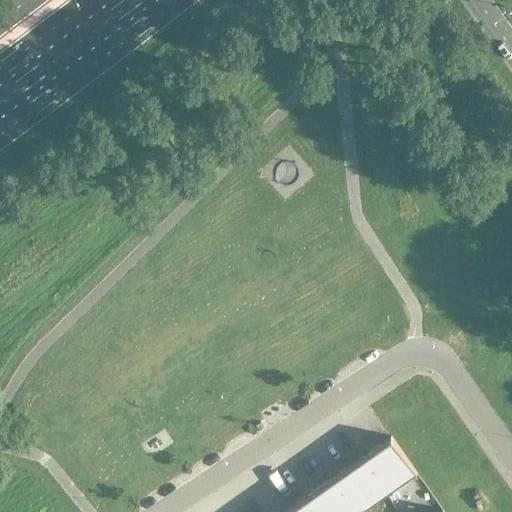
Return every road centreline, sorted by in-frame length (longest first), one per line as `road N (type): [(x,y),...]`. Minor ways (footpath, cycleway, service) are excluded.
road 1 (residential): [(511,457),(440,357),(413,352),(163,511)]
road 2 (trunk): [(0,92),(121,0)]
